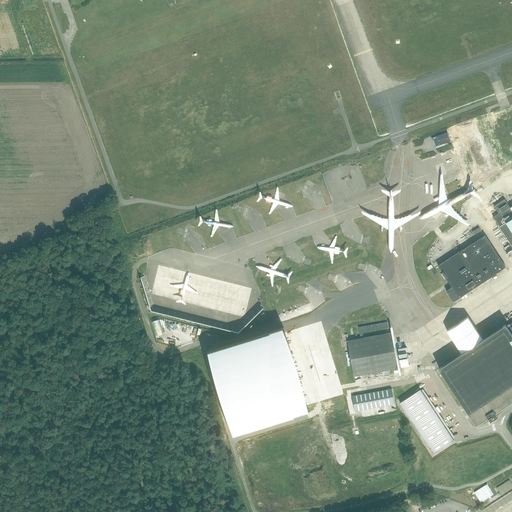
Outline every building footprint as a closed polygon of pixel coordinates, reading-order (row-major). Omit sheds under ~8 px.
[(451,141),(447,132),(437,136),(438,138),(434,139),(437,146),(440,145),(440,144),(441,143),(442,144),(445,143),(446,145),(445,143),(451,141)] [(431,181),(431,184),(451,177),(462,173),(458,173),(458,166),(453,166),(452,166),(449,166),(450,166),(443,166),(443,169),(439,169),(439,170),(441,170),(431,173),(431,180),(431,181)] [(506,223),(511,218),(511,209),(511,208),(505,199),(494,206),(499,213),(501,216),(495,220),(500,227),(506,223)] [(511,232),(506,223),(500,227),(511,245),(511,232)] [(453,302),(459,298),(506,267),(485,235),(463,250),(462,250),(438,265),(452,287),(446,291),(453,302)] [(382,313),(385,321),(397,316),(394,308),(382,313)] [(263,312),(257,318),(261,322),(267,316),(263,312)] [(155,333),(161,331),(157,316),(151,318),(155,333)] [(360,338),(348,341),(354,376),(399,368),(392,332),(363,338),(362,333),(388,328),(387,322),(358,327),(360,338)] [(511,333),(507,326),(506,324),(439,368),(468,413),(475,423),(476,423),(476,424),(488,416),(491,420),(498,415),(496,412),(496,411),(511,400),(511,333)] [(192,325),(191,331),(198,333),(200,327),(192,325)] [(276,330),(206,352),(233,442),(312,418),(309,407),(294,360),(284,327),(276,330)] [(329,368),(336,367),(330,340),(323,342),(329,368)] [(314,351),(317,371),(328,369),(324,349),(314,351)] [(408,362),(408,365),(399,366),(400,375),(413,373),(411,361),(408,362)] [(392,389),(352,396),(355,411),(395,404),(392,389)] [(421,389),(400,403),(433,453),(454,440),(421,389)] [(501,485),(497,488),(501,495),(511,487),(511,483),(509,480),(501,485)] [(487,485),(474,493),(481,503),(494,495),(487,485)] [(481,511),(482,511),(494,511),(511,500),(511,490),(499,499),(481,511)]
